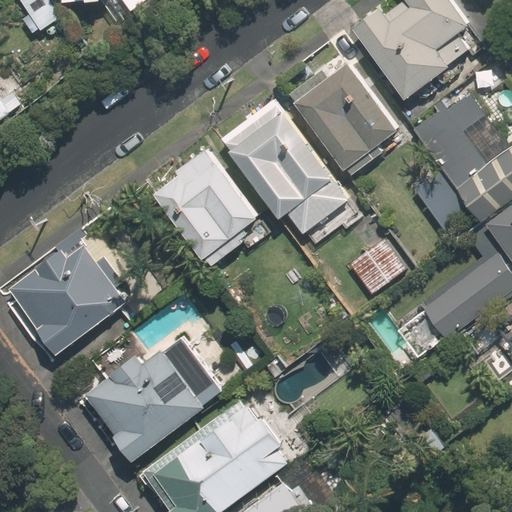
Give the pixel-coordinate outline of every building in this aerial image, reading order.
[(74,15),(63,0),(31,0),(37,7),(24,17),(41,40),(74,15)] [(109,0),(127,20),(150,0),(109,0)] [(393,0),(364,21),(414,93),(488,43),(458,0),(393,0)] [(301,91),(350,158),(409,116),(360,49),(301,91)] [(11,90),(0,75),(0,120),(29,99),(18,85),(11,90)] [(491,218),(511,201),(511,133),(474,85),(456,100),(448,90),(437,99),(443,107),(417,128),(445,162),(420,182),(454,226),(481,205),(491,218)] [(233,138),(284,211),(295,204),(315,232),(360,201),(288,99),(233,138)] [(166,181),(218,254),(271,216),(219,143),(166,181)] [(427,304),(449,334),(511,287),(511,222),(496,234),(506,247),(427,304)] [(412,265),(388,235),(355,260),(379,290),(412,265)] [(79,243),(15,289),(65,358),(129,312),(79,243)] [(159,340),(92,387),(137,451),(229,387),(192,333),(167,351),(159,340)] [(257,396),(161,465),(194,511),(215,511),(298,453),(257,396)] [(294,489),(287,479),(240,511),(314,511),(314,510),(321,505),(304,482),(294,489)]
